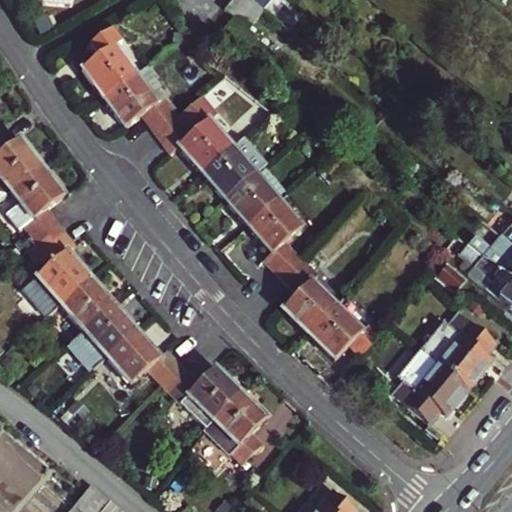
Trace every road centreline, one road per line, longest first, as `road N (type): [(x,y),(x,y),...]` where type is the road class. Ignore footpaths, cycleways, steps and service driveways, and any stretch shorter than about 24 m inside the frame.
road 1 (residential): [(0,25),(88,154),(196,280),(437,511)]
road 2 (residential): [(0,395),(147,511)]
